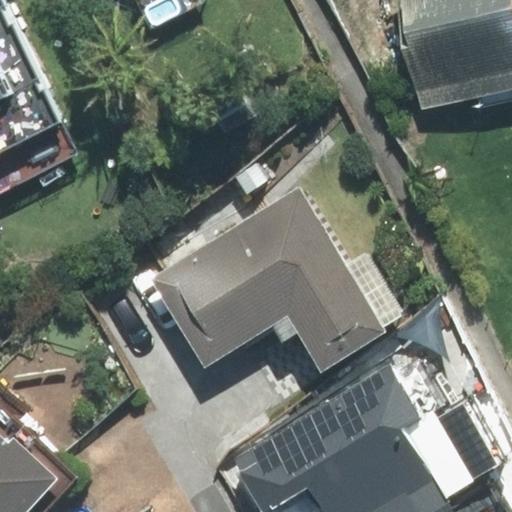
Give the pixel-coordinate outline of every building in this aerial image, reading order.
[(511,0),(396,0),(421,113),(511,94),(511,0)] [(0,8),(0,158),(55,134),(0,8)] [(150,282),(206,375),(283,328),(316,383),(412,325),(369,253),(347,266),(302,191),(150,282)] [(311,511),(414,511),(412,507),(457,482),(397,377),(242,465),(268,511),(310,511),(311,511)] [(0,511),(40,511),(78,476),(30,427),(7,450),(0,443),(0,511)]
